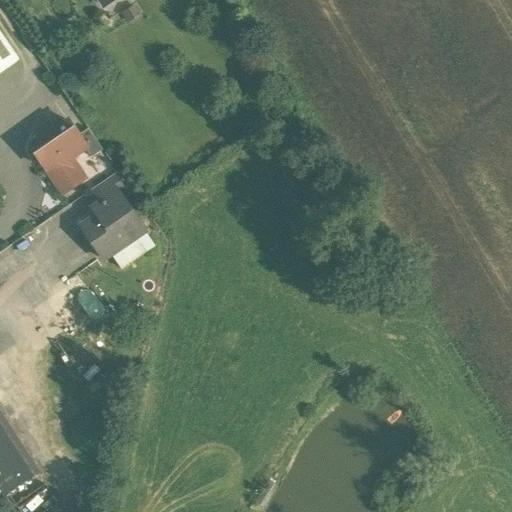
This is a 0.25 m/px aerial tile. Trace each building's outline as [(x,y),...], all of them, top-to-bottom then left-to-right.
[(134,6),(123,14),(128,21),(139,13),(134,6)] [(68,121),(52,132),(51,142),(48,145),(42,143),(33,150),(64,195),(84,182),(72,165),(75,157),(86,150),(87,149),(79,137),(68,121)] [(104,150),(89,129),(79,137),(87,149),(86,150),(92,158),(104,150)] [(117,172),(91,190),(101,203),(117,192),(118,193),(127,187),(117,172)] [(101,203),(93,209),(97,215),(81,226),(104,260),(144,232),(118,193),(117,192),(101,203)] [(0,414),(0,493),(1,495),(37,472),(0,414)]
